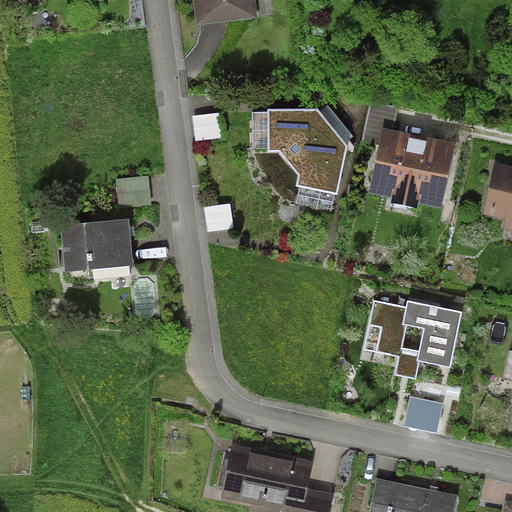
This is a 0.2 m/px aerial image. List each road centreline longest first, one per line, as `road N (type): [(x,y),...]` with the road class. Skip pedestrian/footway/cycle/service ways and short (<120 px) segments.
road 1 (residential): [(511,469),(260,416),(218,394),(204,362),(157,0)]
road 2 (track): [(0,484),(82,486),(149,511)]
